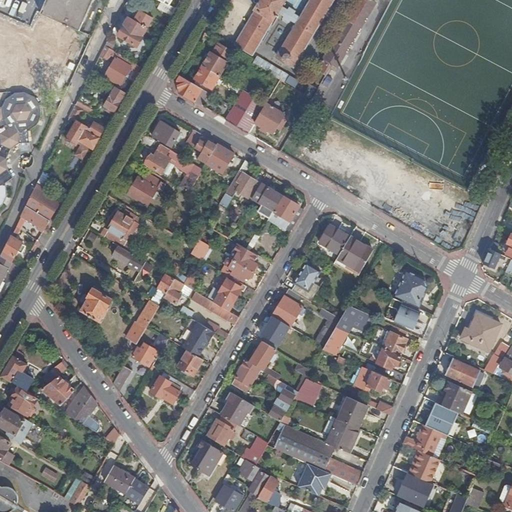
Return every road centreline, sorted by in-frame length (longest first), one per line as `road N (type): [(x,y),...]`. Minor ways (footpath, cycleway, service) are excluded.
road 1 (residential): [(160,465),(324,193)]
road 2 (residential): [(0,246),(115,0)]
road 3 (residential): [(464,278),(360,511)]
road 4 (secondary): [(31,293),(149,90)]
road 5 (residential): [(160,465),(31,293)]
road 6 (residential): [(324,193),(149,90)]
road 7 (residential): [(464,278),(324,193)]
